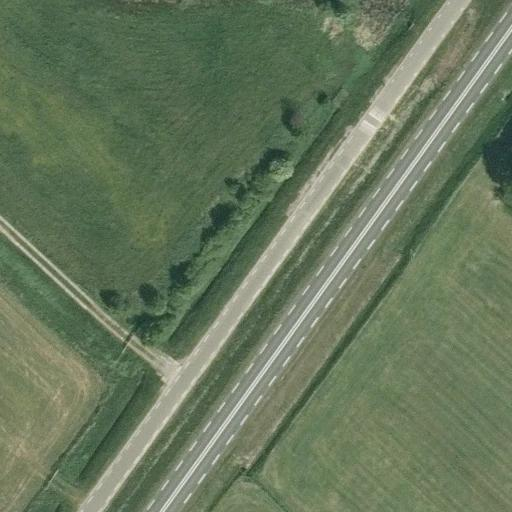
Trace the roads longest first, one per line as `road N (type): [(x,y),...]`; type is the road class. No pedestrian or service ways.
road 1 (unclassified): [(91,511),(461,0)]
road 2 (primary): [(171,511),(511,40)]
road 3 (track): [(0,221),(185,381)]
